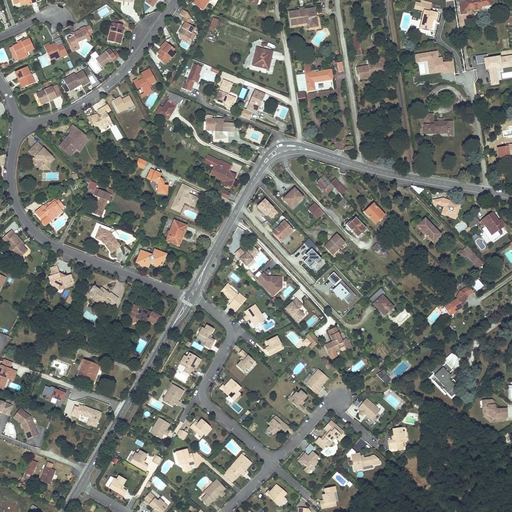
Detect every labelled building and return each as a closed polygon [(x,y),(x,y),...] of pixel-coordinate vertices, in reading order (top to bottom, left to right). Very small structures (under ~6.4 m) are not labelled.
[(195,0),(192,4),(202,10),(209,0),(195,0)] [(481,9),(481,7),(481,6),(483,5),(483,6),(491,5),(490,0),(467,0),(459,1),(462,14),(467,14),(466,9),(472,8),(472,11),(481,9)] [(433,21),(434,21),(435,21),(437,14),(428,12),(430,6),(420,4),(416,2),(414,9),(424,11),(419,29),(430,32),(433,21)] [(182,39),(186,41),(189,38),(192,32),(194,28),(191,26),(193,24),(192,23),(192,22),(190,20),(191,18),(188,13),(182,9),(180,14),(184,17),(182,21),(184,22),(179,32),(179,33),(178,34),(179,36),(179,37),(180,37),(181,38),(182,39)] [(316,16),(315,17),(314,9),(304,10),(304,12),(299,12),(299,11),(289,12),(291,25),(308,23),(307,22),(309,21),(310,27),(318,26),(316,16)] [(214,31),(216,25),(218,19),(213,18),(209,29),(214,31)] [(121,30),(122,26),(123,23),(122,23),(114,21),(112,21),(111,24),(107,40),(119,43),(123,30),(121,30)] [(94,33),(90,25),(86,27),(85,27),(81,29),(80,30),(67,36),(66,38),(71,48),(78,45),(77,42),(86,38),(87,41),(91,39),(89,35),(94,33)] [(22,42),(12,46),(9,47),(15,61),(19,60),(17,57),(27,52),(34,49),(28,37),(21,41),(22,42)] [(360,49),(359,49),(357,38),(352,39),(354,56),(361,55),(360,49)] [(55,59),(59,58),(62,57),(67,54),(63,44),(58,47),(56,44),(50,46),(49,43),(43,45),(50,60),(55,58),(55,59)] [(159,55),(158,56),(157,58),(165,64),(170,57),(172,58),(175,54),(172,52),(174,50),(165,43),(160,49),(162,50),(158,54),(159,55)] [(268,62),(269,63),(270,63),(272,52),(257,48),(253,65),(266,69),(268,62)] [(111,50),(109,50),(96,59),(102,67),(112,60),(113,62),(117,60),(116,59),(113,54),(111,50)] [(452,72),(451,62),(442,63),(442,58),(438,58),(437,51),(416,55),(417,62),(428,60),(429,69),(438,68),(439,70),(443,69),(444,71),(444,73),(452,72)] [(487,55),(476,56),(478,64),(485,63),(486,69),(489,68),(491,78),(497,77),(496,69),(496,67),(510,65),(509,62),(511,61),(511,55),(500,58),(500,57),(488,59),(487,55)] [(378,72),(378,75),(387,73),(385,61),(384,58),(367,61),(368,64),(368,66),(365,66),(367,78),(370,77),(370,76),(370,74),(378,72)] [(200,66),(192,63),(185,82),(183,82),(181,88),(190,91),(190,89),(193,81),(196,82),(199,75),(197,75),(200,66)] [(367,78),(365,66),(356,68),(357,75),(359,75),(359,79),(367,78)] [(20,79),(22,83),(24,87),(35,82),(32,74),(31,75),(27,67),(15,72),(18,80),(20,79)] [(314,82),(323,81),(332,79),(331,70),(305,74),(308,91),(315,90),(314,82)] [(73,86),(77,84),(80,83),(82,86),(89,82),(83,71),(76,75),(75,74),(63,80),(70,91),(74,88),(73,86)] [(137,89),(139,88),(141,87),(144,93),(150,90),(148,85),(155,81),(149,71),(142,75),(143,78),(138,81),(137,79),(133,81),(137,89)] [(230,83),(223,80),(215,100),(232,107),(235,98),(228,95),(224,93),(226,88),(228,89),(230,83)] [(232,84),(230,83),(228,89),(226,88),(224,93),(228,95),(232,84)] [(39,102),(43,100),(48,98),(49,101),(57,98),(61,95),(57,85),(52,87),(35,94),(39,102)] [(256,113),(260,104),(264,94),(255,91),(247,110),(256,113)] [(305,101),(305,98),(304,94),(301,95),(301,92),(297,93),(298,102),(305,101)] [(157,113),(160,115),(159,115),(168,120),(170,117),(169,117),(172,111),(173,112),(178,102),(183,105),(186,99),(173,94),(171,97),(169,100),(169,99),(163,109),(160,107),(157,113)] [(121,97),(116,99),(112,101),(118,112),(133,105),(129,96),(122,100),(121,97)] [(91,122),(92,124),(92,125),(97,126),(99,129),(101,128),(105,129),(106,125),(109,124),(107,120),(110,119),(103,107),(97,110),(101,116),(99,118),(97,114),(88,119),(90,123),(91,122)] [(449,132),(448,121),(443,122),(438,122),(433,122),(433,114),(425,114),(425,115),(420,116),(420,126),(423,126),(424,134),(433,134),(433,132),(447,132),(449,132)] [(206,121),(205,131),(234,132),(234,124),(223,124),(224,119),(211,119),(211,121),(206,121)] [(68,137),(64,141),(59,146),(70,156),(76,149),(77,150),(81,145),(80,144),(86,137),(72,126),(67,131),(70,134),(74,136),(71,139),(68,137)] [(79,151),(89,140),(86,137),(80,144),(81,145),(77,150),(79,151)] [(53,159),(37,142),(28,150),(33,155),(35,155),(35,158),(33,158),(32,158),(32,164),(37,164),(41,164),(43,166),(43,170),(49,170),(49,163),(53,159)] [(511,144),(505,146),(505,147),(497,148),(499,159),(509,157),(510,160),(511,159),(511,144)] [(218,161),(208,156),(205,163),(211,166),(213,163),(216,165),(213,172),(225,178),(223,181),(221,185),(226,187),(228,185),(230,186),(236,175),(228,171),(226,170),(228,164),(219,160),(218,161)] [(149,163),(143,160),(139,167),(145,170),(149,163)] [(163,175),(153,171),(149,179),(159,183),(160,185),(159,193),(168,195),(169,186),(166,185),(162,178),(163,175)] [(225,178),(213,172),(212,175),(223,181),(225,178)] [(327,194),(334,187),(330,184),(323,176),(316,182),(319,185),(317,186),(321,190),(321,189),(322,188),(327,194)] [(330,184),(334,187),(341,194),(345,190),(335,179),(330,184)] [(94,190),(97,184),(91,181),(89,185),(88,187),(94,190)] [(189,194),(192,188),(185,185),(181,193),(182,194),(180,198),(178,197),(176,201),(177,202),(173,209),(177,211),(177,210),(181,211),(185,201),(193,204),(194,201),(198,203),(199,199),(189,194)] [(94,208),(93,210),(92,213),(99,215),(101,211),(102,211),(107,200),(108,201),(110,195),(114,196),(115,191),(107,188),(105,193),(96,189),(94,195),(100,197),(96,208),(94,208)] [(292,193),(288,197),(284,200),(292,208),(303,197),(294,188),(291,192),(292,193)] [(228,200),(231,193),(226,190),(224,194),(222,197),(224,198),(228,200)] [(56,198),(49,203),(51,205),(46,209),(44,206),(43,205),(38,209),(34,212),(42,222),(47,218),(50,221),(56,216),(54,214),(64,207),(56,198)] [(444,207),(441,214),(450,217),(456,214),(458,210),(455,203),(443,199),(433,200),(434,206),(438,205),(444,207)] [(277,212),(265,200),(257,207),(266,215),(267,214),(271,218),(277,212)] [(317,219),(320,215),(323,212),(315,203),(308,209),(317,219)] [(375,223),(379,219),(384,215),(373,204),(364,212),(375,223)] [(302,220),(306,217),(300,211),(297,215),(302,220)] [(492,213),(487,217),(481,220),(485,226),(482,229),(491,241),(505,231),(502,227),(506,225),(501,219),(498,221),(492,213)] [(466,222),(468,225),(469,226),(470,228),(479,222),(475,216),(466,222)] [(360,238),(362,236),(364,234),(362,232),(366,229),(355,217),(347,225),(357,237),(359,236),(360,238)] [(438,232),(425,219),(418,225),(431,239),(435,236),(438,232)] [(176,245),(178,240),(180,234),(182,235),(186,226),(174,220),(170,231),(169,232),(168,235),(166,240),(176,245)] [(273,232),(277,237),(280,241),(292,230),(284,222),(273,232)] [(92,236),(95,237),(100,225),(96,224),(92,236)] [(106,245),(112,253),(121,247),(110,232),(101,229),(97,239),(102,240),(102,242),(103,243),(103,244),(105,245),(106,245)] [(433,241),(440,234),(438,232),(435,236),(431,239),(433,241)] [(13,237),(11,235),(9,233),(0,241),(4,245),(6,244),(19,258),(26,251),(20,244),(22,243),(15,235),(13,237)] [(332,241),(329,244),(325,248),(332,255),(345,242),(337,233),(331,240),(332,241)] [(373,238),(375,240),(377,242),(372,247),(377,252),(381,248),(386,242),(382,238),(377,233),(373,238)] [(332,241),(331,240),(323,246),(325,248),(329,244),(332,241)] [(240,248),(234,253),(246,266),(253,259),(252,258),(259,252),(253,246),(247,252),(245,254),(243,252),(240,248)] [(381,248),(377,252),(381,257),(382,256),(384,258),(388,255),(381,248)] [(477,267),(482,263),(468,248),(464,252),(466,255),(477,267)] [(308,257),(304,261),(309,266),(314,261),(317,263),(321,259),(312,249),(306,255),(308,257)] [(165,256),(166,254),(155,250),(153,255),(141,250),(137,263),(140,264),(140,266),(143,267),(145,267),(149,268),(150,265),(152,264),(152,262),(154,263),(154,264),(154,266),(156,267),(158,266),(158,265),(159,263),(165,261),(167,260),(165,256)] [(74,283),(71,274),(66,276),(63,277),(61,275),(61,273),(60,269),(53,271),(54,275),(50,277),(51,282),(53,281),(55,287),(58,288),(64,286),(65,288),(72,286),(74,283)] [(249,270),(246,273),(251,278),(254,275),(249,270)] [(256,278),(273,296),(282,288),(282,282),(279,281),(277,279),(277,277),(267,276),(263,272),(256,278)] [(343,299),(348,304),(356,297),(333,272),(327,278),(335,287),(332,290),(341,301),(343,299)] [(111,305),(116,298),(110,293),(109,294),(104,290),(103,291),(100,289),(99,290),(94,286),(92,289),(89,287),(80,298),(84,301),(87,298),(88,299),(91,296),(94,298),(98,301),(100,300),(104,303),(105,301),(111,305)] [(462,306),(468,295),(473,292),(469,286),(460,291),(456,298),(456,299),(457,299),(443,307),(449,315),(463,307),(462,306)] [(228,306),(234,312),(245,300),(238,294),(237,296),(234,294),(228,289),(223,295),(229,300),(231,302),(230,304),(228,306)] [(393,307),(387,301),(382,296),(385,293),(381,289),(369,299),(384,315),(393,307)] [(295,298),(284,308),(297,321),(303,315),(298,309),(296,307),(300,303),(295,298)] [(156,325),(160,318),(149,311),(148,312),(134,305),(131,311),(134,313),(128,315),(131,323),(140,320),(146,323),(147,320),(156,325)] [(246,316),(243,318),(245,322),(248,320),(251,318),(252,320),(250,322),(254,327),(262,322),(258,317),(261,315),(254,306),(244,313),(246,316)] [(202,328),(197,337),(206,342),(204,346),(209,349),(214,342),(210,340),(208,339),(210,335),(213,329),(206,325),(204,329),(202,328)] [(336,357),(334,352),(339,350),(338,347),(343,345),(345,350),(350,349),(346,339),(341,341),(336,327),(327,331),(332,343),(324,346),(327,355),(328,355),(330,360),(336,357)] [(311,343),(316,338),(311,333),(307,338),(307,339),(311,342),(311,343)] [(276,336),(265,341),(268,346),(270,350),(266,351),(268,355),(279,349),(277,346),(280,344),(276,336)] [(254,362),(241,351),(238,354),(242,357),(243,358),(240,361),(236,366),(242,372),(245,369),(247,370),(254,362)] [(180,362),(185,365),(184,367),(185,368),(183,371),(189,375),(191,371),(195,374),(197,370),(195,369),(193,368),(194,366),(196,367),(200,360),(189,353),(186,357),(184,356),(180,362)] [(13,362),(1,358),(0,360),(4,361),(1,368),(0,368),(0,387),(1,388),(5,377),(8,379),(14,381),(17,371),(10,369),(13,362)] [(77,376),(84,379),(91,381),(97,365),(83,359),(79,359),(78,363),(81,364),(77,376)] [(438,379),(435,383),(440,389),(443,387),(445,389),(443,391),(450,399),(456,394),(453,390),(458,386),(454,382),(452,384),(449,381),(452,378),(450,376),(454,372),(446,364),(443,367),(440,365),(432,372),(438,379)] [(93,382),(100,365),(97,365),(91,381),(93,382)] [(390,380),(385,375),(386,373),(382,369),(376,374),(385,384),(390,380)] [(100,370),(96,381),(101,382),(104,371),(100,370)] [(318,370),(306,384),(317,395),(322,389),(321,387),(318,385),(320,384),(322,386),(328,379),(318,370)] [(241,388),(231,380),(225,386),(227,388),(226,389),(224,388),(222,386),(219,389),(229,398),(231,396),(235,399),(240,394),(238,392),(241,388)] [(183,391),(171,385),(162,401),(169,405),(170,402),(177,406),(179,402),(177,401),(175,399),(176,398),(178,399),(183,391)] [(67,391),(60,388),(59,390),(56,389),(56,388),(51,386),(51,388),(46,386),(43,393),(53,397),(58,399),(56,404),(61,406),(67,391)] [(306,396),(300,390),(297,393),(295,392),(288,400),(301,411),(304,408),(301,405),(299,404),(302,401),(306,396)] [(367,413),(365,415),(370,419),(377,412),(372,408),(374,406),(365,398),(357,408),(360,410),(358,413),(361,416),(363,413),(365,411),(367,413)] [(9,415),(13,406),(0,400),(0,410),(2,411),(2,412),(9,415)] [(507,417),(506,409),(500,410),(496,410),(494,408),(494,405),(494,402),(492,400),(482,401),(482,407),(483,414),(487,414),(491,418),(492,421),(492,422),(497,422),(497,418),(507,417)] [(97,426),(102,412),(84,406),(83,407),(80,406),(79,408),(75,407),(72,414),(80,417),(82,414),(92,418),(90,424),(97,426)] [(39,435),(32,419),(31,419),(30,417),(31,416),(21,408),(14,417),(22,423),(24,423),(26,427),(24,428),(28,439),(39,435)] [(287,427),(274,416),(267,424),(269,425),(266,429),(273,434),(277,429),(280,426),(281,427),(285,430),(287,427)] [(167,435),(169,432),(166,430),(164,429),(165,427),(167,428),(169,424),(158,418),(153,427),(155,429),(152,434),(161,439),(164,433),(167,435)] [(209,427),(201,419),(197,423),(195,426),(192,424),(189,427),(198,435),(201,432),(203,434),(209,427)] [(343,431),(330,420),(324,427),(326,430),(328,429),(331,426),(332,428),(325,436),(332,441),(334,438),(336,439),(343,431)] [(331,426),(328,429),(324,435),(325,436),(332,428),(331,426)] [(402,443),(405,442),(403,432),(401,432),(400,428),(392,429),(393,436),(394,440),(392,440),(387,440),(389,449),(396,448),(396,450),(403,449),(402,443)] [(179,429),(177,435),(183,440),(187,433),(182,430),(182,431),(179,429)] [(332,441),(325,436),(322,440),(327,444),(328,445),(332,441)] [(322,440),(319,437),(315,441),(323,448),(327,444),(322,440)] [(315,450),(309,445),(305,449),(306,450),(304,453),(308,456),(305,459),(302,456),(299,459),(297,461),(303,465),(304,463),(307,466),(304,470),(307,473),(318,461),(316,460),(319,456),(313,452),(315,450)] [(194,464),(192,457),(189,458),(188,455),(186,449),(175,453),(178,462),(181,461),(182,464),(184,472),(192,470),(191,465),(194,464)] [(130,462),(145,470),(147,467),(143,465),(141,464),(143,460),(147,454),(140,450),(137,454),(135,453),(130,462)] [(363,458),(360,458),(359,456),(359,453),(350,455),(353,471),(362,469),(361,467),(372,465),(371,457),(363,458)] [(245,469),(251,462),(241,454),(229,468),(223,474),(232,482),(235,478),(236,478),(240,473),(243,475),(246,472),(244,471),(242,469),(243,467),(245,469)] [(159,465),(163,459),(156,455),(153,462),(159,465)] [(29,459),(24,472),(26,473),(31,475),(32,475),(37,462),(29,459)] [(40,481),(45,482),(49,484),(54,470),(50,469),(52,464),(47,462),(45,467),(40,481)] [(20,487),(22,488),(24,489),(31,475),(26,473),(20,487)] [(29,491),(35,477),(32,475),(31,475),(24,489),(29,491)] [(118,492),(124,495),(126,492),(122,490),(121,489),(123,485),(126,479),(119,475),(117,479),(114,478),(109,487),(118,492)] [(216,479),(208,487),(210,489),(206,494),(201,499),(207,505),(212,500),(217,496),(215,494),(217,492),(219,494),(222,497),(225,493),(222,491),(225,488),(216,479)] [(269,492),(267,490),(264,494),(275,502),(277,500),(281,504),(286,498),(283,496),(286,493),(276,484),(271,491),(273,492),(271,494),(269,492)] [(325,494),(322,494),(323,499),(324,503),(320,504),(321,508),(333,505),(332,502),(335,501),(333,492),(335,491),(334,486),(324,488),(325,494)] [(149,503),(155,496),(150,492),(144,498),(149,503)] [(161,511),(167,506),(159,498),(158,500),(155,497),(149,504),(154,508),(157,511),(156,511),(161,511)]
